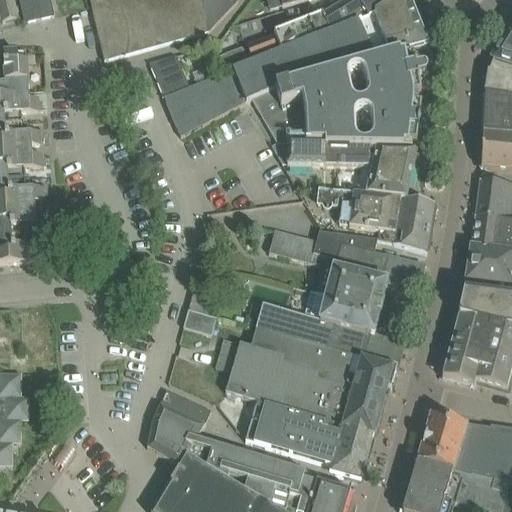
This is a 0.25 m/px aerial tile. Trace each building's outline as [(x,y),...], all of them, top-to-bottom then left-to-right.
[(0,0),(0,15),(2,25),(17,21),(11,0),(0,0)] [(39,24),(32,0),(16,0),(24,28),(39,24)] [(48,0),(32,0),(39,24),(54,20),(48,0)] [(88,0),(104,64),(208,35),(210,35),(242,0),(88,0)] [(246,106),(252,103),(268,96),(390,59),(395,57),(395,58),(404,56),(429,49),(408,0),(402,0),(373,16),(373,18),(320,40),(282,55),(281,54),(189,91),(163,99),(181,140),(246,106)] [(373,16),(402,0),(354,0),(353,1),(322,19),(322,17),(273,36),(281,54),(282,55),(320,40),(373,18),(373,16)] [(318,0),(279,0),(283,10),(318,0)] [(511,30),(492,64),(495,66),(511,71),(511,30)] [(246,49),(252,63),(277,54),(271,39),(246,49)] [(0,98),(29,97),(27,68),(27,58),(25,55),(22,54),(3,55),(4,78),(0,79),(0,98)] [(286,147),(286,149),(325,149),(325,153),(384,154),(412,154),(413,149),(417,149),(421,109),(417,109),(418,103),(417,99),(421,98),(419,88),(422,85),(422,83),(423,81),(423,79),(423,78),(422,76),(421,74),(420,73),(419,71),(418,70),(416,70),(414,69),(403,68),(404,56),(395,58),(395,57),(390,59),(268,96),(252,103),(278,147),(286,147)] [(35,58),(27,58),(27,68),(35,68),(35,58)] [(149,66),(163,99),(189,91),(176,59),(149,66)] [(485,97),(511,100),(511,71),(495,66),(491,77),(489,76),(485,97)] [(0,126),(22,125),(21,116),(43,114),(42,105),(37,105),(37,101),(29,101),(29,97),(0,98),(0,126)] [(511,100),(485,97),(484,116),(511,119),(511,100)] [(511,119),(484,116),(483,136),(511,138),(511,119)] [(0,154),(32,153),(31,148),(40,148),(40,144),(45,143),(44,134),(22,135),(22,125),(0,126),(0,154)] [(511,138),(483,136),(481,172),(482,172),(482,171),(511,174),(511,138)] [(362,171),(356,198),(367,199),(367,198),(405,203),(416,155),(412,154),(384,154),(325,153),(325,149),(286,149),(286,170),(362,171)] [(0,182),(25,181),(24,171),(46,170),(46,161),(40,161),(40,157),(32,158),(32,153),(0,154),(0,182)] [(0,210),(35,209),(35,204),(43,204),(43,199),(48,199),(47,190),(25,191),(25,181),(0,182),(0,210)] [(511,188),(480,184),(475,221),(511,226),(511,188)] [(367,199),(356,198),(344,196),(319,192),(316,207),(322,208),(323,209),(323,210),(325,212),(327,212),(329,212),(330,212),(332,210),(333,208),(337,209),(338,202),(343,203),(339,227),(396,237),(395,237),(383,235),(382,245),(394,247),(393,249),(427,255),(435,208),(405,203),(367,198),(367,199)] [(0,238),(28,237),(28,227),(49,226),(49,217),(44,217),(43,213),(35,213),(35,209),(0,210),(0,238)] [(511,226),(475,221),(471,253),(511,258),(511,226)] [(320,272),(314,296),(326,299),(380,313),(387,286),(417,289),(423,269),(340,247),(338,253),(260,232),(254,254),(320,272)] [(28,237),(0,238),(0,267),(38,265),(38,260),(46,259),(46,255),(51,255),(50,246),(29,247),(28,237)] [(511,258),(471,253),(466,285),(468,285),(466,296),(487,299),(511,302),(511,258)] [(257,331),(257,333),(344,358),(396,373),(401,353),(373,341),(380,313),(326,299),(314,296),(311,295),(304,320),(263,309),(260,319),(258,327),(257,331)] [(511,302),(487,299),(466,296),(464,296),(458,321),(511,332),(511,302)] [(188,314),(183,332),(211,340),(216,322),(188,314)] [(248,316),(245,328),(257,331),(258,327),(260,319),(248,316)] [(511,375),(511,332),(458,321),(442,381),(474,390),(476,385),(507,394),(511,377),(511,375)] [(258,406),(282,413),(282,411),(308,418),(375,435),(387,394),(391,395),(397,373),(396,373),(344,358),(257,333),(252,350),(224,343),(215,372),(232,377),(227,396),(258,406)] [(0,470),(12,471),(13,447),(21,448),(22,425),(29,425),(29,401),(22,400),(22,378),(0,377),(0,470)] [(174,387),(194,396),(198,388),(177,379),(174,387)] [(147,452),(180,471),(187,460),(197,444),(205,429),(211,415),(166,395),(152,426),(147,452)] [(361,486),(374,439),(282,411),(282,413),(258,406),(246,445),(332,471),(332,473),(333,476),(335,478),(337,479),(339,480),(354,484),(361,486)] [(467,429),(432,419),(418,466),(451,475),(452,473),(472,479),(473,478),(511,487),(511,432),(491,429),(490,431),(467,428),(467,429)] [(305,477),(197,444),(187,460),(227,484),(229,478),(248,484),(245,494),(274,511),(345,511),(347,507),(351,495),(304,482),(305,477)] [(274,511),(187,460),(180,471),(155,511),(274,511)] [(451,475),(418,466),(417,466),(403,511),(452,511),(454,506),(465,509),(475,511),(511,511),(511,487),(473,478),(472,479),(452,473),(451,475)]
